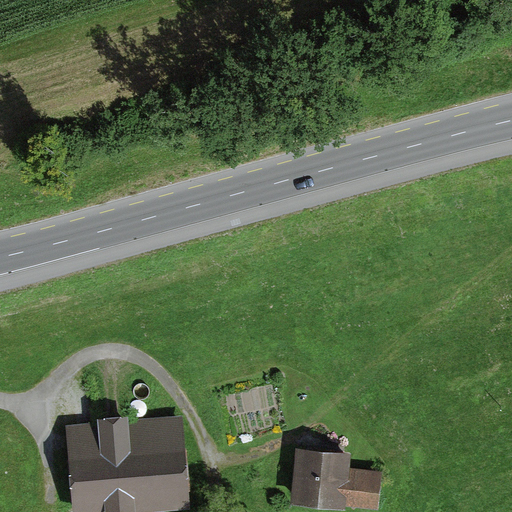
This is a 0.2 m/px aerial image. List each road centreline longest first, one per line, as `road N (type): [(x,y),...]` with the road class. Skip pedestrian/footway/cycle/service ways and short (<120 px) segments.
road 1 (primary): [(511,120),(0,257)]
road 2 (track): [(37,409),(63,373),(94,356),(136,359),(167,384),(238,511)]
